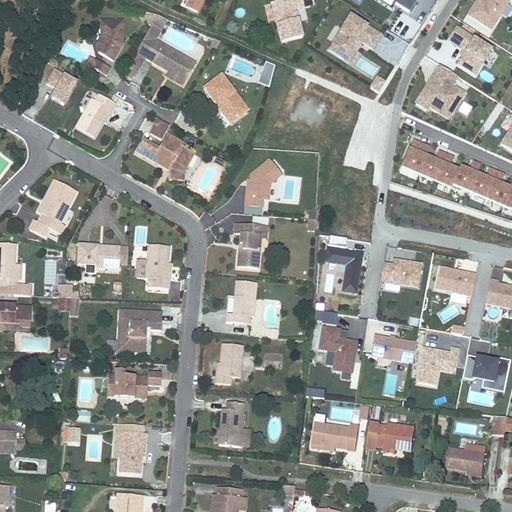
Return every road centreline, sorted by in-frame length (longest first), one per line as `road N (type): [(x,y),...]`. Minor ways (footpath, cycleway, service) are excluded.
road 1 (residential): [(104,170),(198,224),(172,511)]
road 2 (residential): [(453,0),(409,69),(394,117),(379,233),(511,258)]
road 3 (residential): [(511,507),(379,487)]
